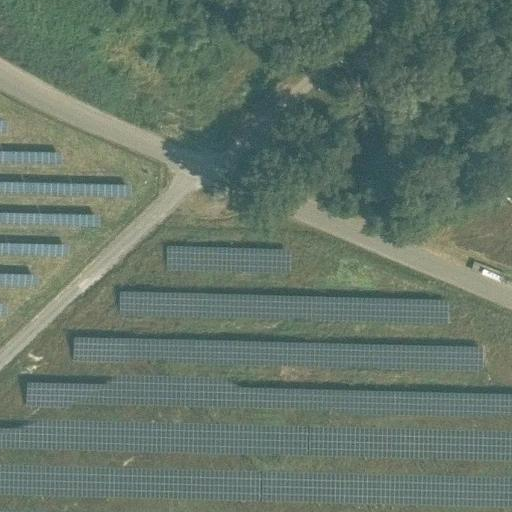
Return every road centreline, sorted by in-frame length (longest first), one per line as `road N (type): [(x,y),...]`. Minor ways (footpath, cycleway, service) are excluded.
road 1 (unclassified): [(202,170),(511,295)]
road 2 (unclassified): [(0,71),(202,170)]
road 3 (unclassified): [(202,170),(315,69)]
